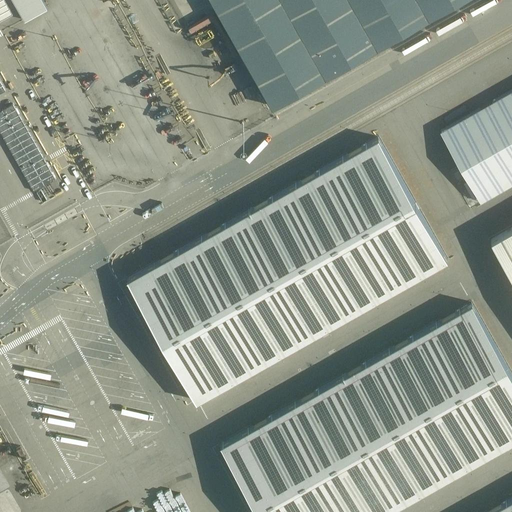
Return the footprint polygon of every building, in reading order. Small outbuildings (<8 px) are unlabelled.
[(45,0),(15,0),(24,17),(48,5),(45,0)] [(457,0),(212,0),(272,106),(457,0)] [(481,200),(511,182),(511,89),(441,131),(481,200)] [(196,400),(447,258),(378,136),(127,278),(196,400)] [(511,276),(511,226),(490,239),(511,276)] [(258,511),(382,511),(511,439),(511,374),(471,302),(220,443),(258,511)] [(511,511),(511,496),(482,511),(511,511)]
